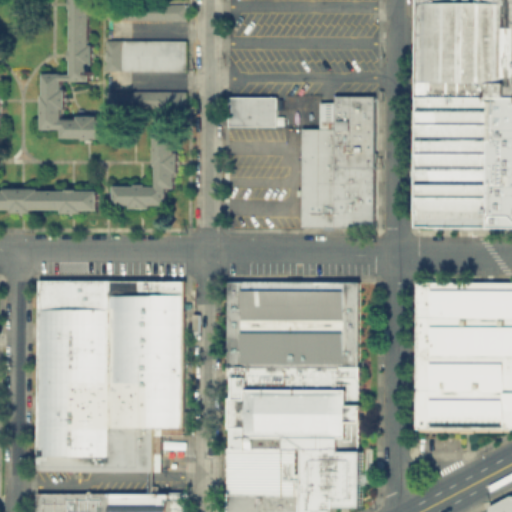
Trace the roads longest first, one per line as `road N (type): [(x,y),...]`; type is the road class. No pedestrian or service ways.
road 1 (residential): [(0,246),(511,255)]
road 2 (residential): [(206,511),(208,0)]
road 3 (residential): [(396,466),(398,0)]
road 4 (residential): [(16,511),(19,247)]
